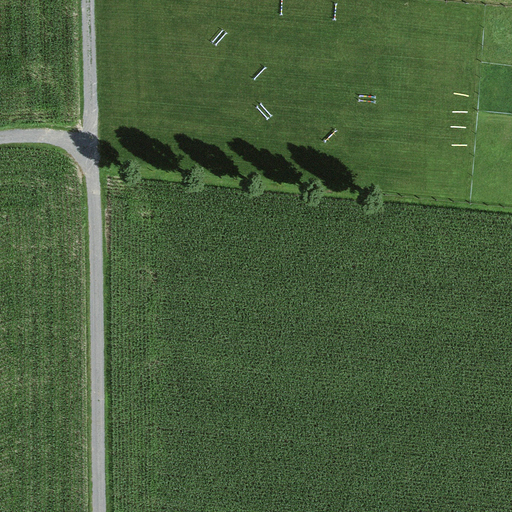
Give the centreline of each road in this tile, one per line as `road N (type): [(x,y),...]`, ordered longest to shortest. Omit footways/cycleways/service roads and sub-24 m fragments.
road 1 (track): [(0,140),(50,139),(73,152),(89,169),(96,195),(100,511)]
road 2 (track): [(89,169),(87,0)]
